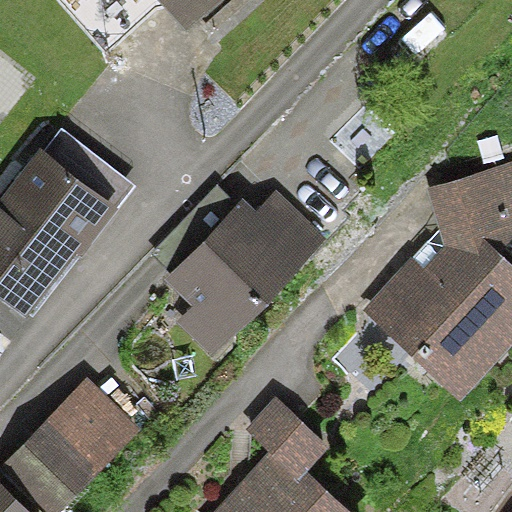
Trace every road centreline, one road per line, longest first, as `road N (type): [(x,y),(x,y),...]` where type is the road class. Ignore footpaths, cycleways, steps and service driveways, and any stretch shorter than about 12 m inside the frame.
road 1 (residential): [(0,390),(64,310),(366,0)]
road 2 (residential): [(333,294),(131,511)]
